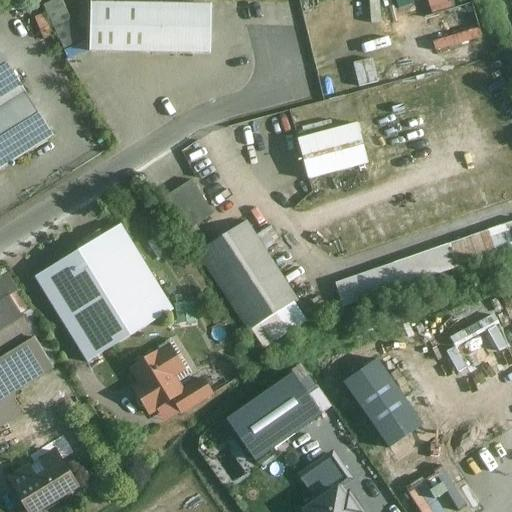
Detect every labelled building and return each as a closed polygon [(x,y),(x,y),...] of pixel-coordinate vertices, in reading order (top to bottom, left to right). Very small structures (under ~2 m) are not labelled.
[(70,49),(88,41),(70,0),(59,0),(50,4),(70,49)] [(214,16),(93,14),(93,65),(215,67),(214,16)] [(0,54),(0,178),(56,143),(0,54)] [(371,119),(393,114),(389,91),(366,96),(371,119)] [(298,139),(308,179),(369,164),(359,124),(298,139)] [(199,178),(176,193),(197,227),(220,213),(199,178)] [(310,182),(287,189),(290,201),(313,194),(310,182)] [(511,221),(334,284),(342,307),(511,248),(511,221)] [(301,303),(248,225),(198,255),(249,333),(301,303)] [(124,227),(38,278),(89,362),(175,310),(124,227)] [(0,364),(40,341),(12,296),(0,303),(0,364)] [(188,370),(173,343),(130,367),(139,383),(134,386),(150,414),(174,401),(180,413),(216,393),(206,376),(184,388),(177,376),(188,370)] [(393,362),(358,386),(400,447),(436,423),(393,362)] [(229,420),(255,459),(319,415),(294,377),(229,420)] [(51,511),(84,492),(58,450),(14,477),(32,507),(34,511),(51,511)] [(299,475),(317,501),(339,486),(347,481),(329,455),(299,475)] [(355,511),(339,486),(317,501),(302,511),(355,511)]
